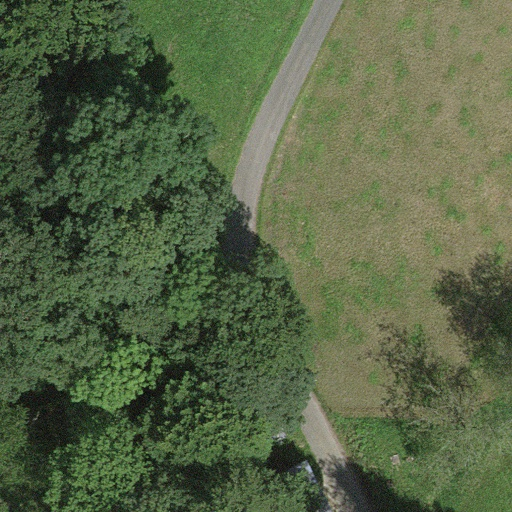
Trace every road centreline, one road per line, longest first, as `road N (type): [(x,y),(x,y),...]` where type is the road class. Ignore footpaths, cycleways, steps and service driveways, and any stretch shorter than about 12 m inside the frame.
road 1 (track): [(220,302),(114,121),(72,0)]
road 2 (track): [(334,0),(254,158),(220,302)]
road 3 (track): [(220,302),(338,511)]
